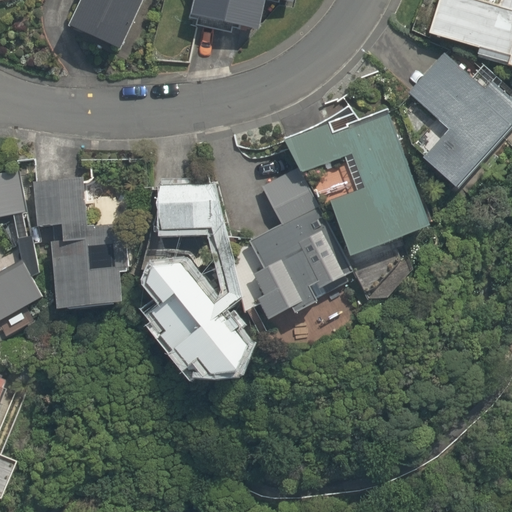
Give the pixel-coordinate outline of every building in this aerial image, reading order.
[(86,0),(76,24),(133,51),(157,0),(86,0)] [(202,0),(199,19),(267,30),(271,0),(281,0),(299,3),(299,0),(202,0)] [(511,0),(504,0),(503,4),(488,0),(441,0),(433,34),(511,54),(511,0)] [(511,141),(511,94),(497,83),(490,92),(448,58),(416,96),(458,131),(434,160),(472,191),(511,141)] [(440,226),(390,110),(339,131),(335,122),(290,141),(306,179),(357,158),(369,188),(340,200),(364,258),(440,226)] [(357,276),(296,166),(263,184),(286,224),(252,243),(267,271),(259,275),(268,293),(264,295),(277,320),(357,276)] [(25,169),(0,173),(0,218),(33,213),(25,169)] [(46,229),(69,226),(72,245),(60,247),(70,313),(134,304),(129,267),(98,271),(95,251),(125,247),(122,226),(92,230),(84,175),(39,181),(46,229)] [(166,184),(167,231),(218,230),(217,184),(166,184)] [(193,359),(197,356),(210,372),(219,365),(230,378),(257,378),(261,351),(177,251),(156,248),(148,274),(174,305),(164,314),(179,333),(175,337),(193,359)] [(0,279),(0,325),(50,296),(30,262),(0,279)] [(0,411),(1,409),(7,411),(18,379),(0,372),(0,363),(3,354),(0,353),(0,411)]
